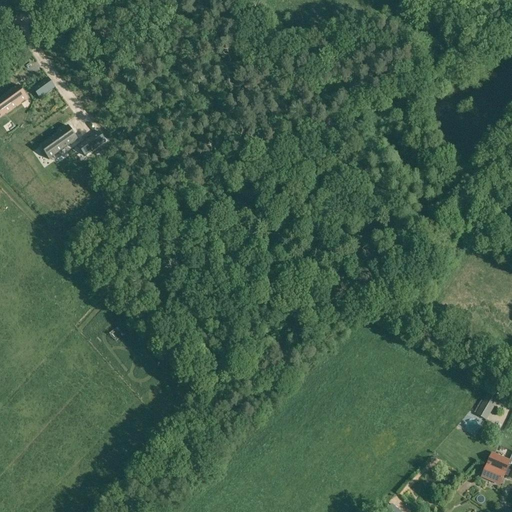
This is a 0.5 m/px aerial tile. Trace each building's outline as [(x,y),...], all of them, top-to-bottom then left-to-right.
[(48,77),(32,89),(40,99),(56,88),(48,77)] [(0,118),(28,99),(19,86),(0,98),(0,118)] [(40,148),(42,147),(50,158),(48,159),(49,160),(78,139),(68,126),(40,147),(40,148)] [(85,156),(106,141),(99,132),(78,147),(85,156)] [(487,420),(498,400),(487,395),(476,415),(487,420)] [(511,456),(510,462),(492,454),(488,464),(506,471),(509,465),(511,466),(511,456)] [(505,473),(506,472),(487,464),(482,476),(501,484),(505,473)] [(385,511),(392,511),(398,504),(391,499),(383,510),(385,511)]
